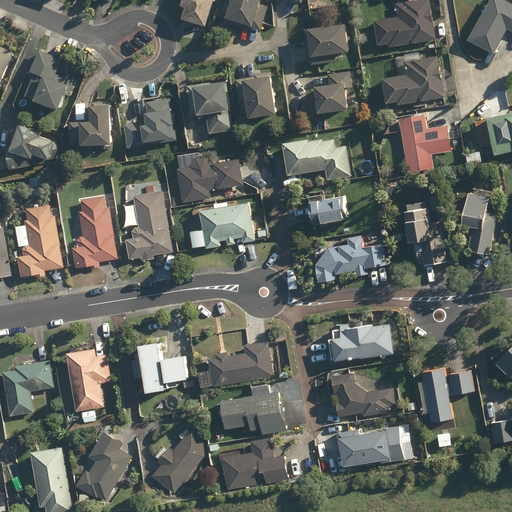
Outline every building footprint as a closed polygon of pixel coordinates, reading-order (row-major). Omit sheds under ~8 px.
[(181,0),(179,5),(184,7),(181,17),(205,25),(213,0),(181,0)] [(261,30),(268,7),(259,4),(259,0),(228,0),(223,17),(226,18),(225,21),(241,27),(242,24),(261,30)] [(511,2),(508,0),(491,0),(470,39),(495,52),(508,28),(511,30),(511,2)] [(392,43),(392,45),(436,38),(433,18),(430,19),(429,13),(432,13),(431,1),(399,6),(402,19),(377,23),(381,44),(392,43)] [(308,46),(310,65),(335,62),(334,52),(348,51),(345,24),(306,28),(306,30),(304,30),(306,46),(308,46)] [(0,79),(11,55),(14,57),(15,53),(0,46),(0,79)] [(25,96),(57,109),(63,93),(71,96),(76,82),(56,74),(61,59),(38,50),(30,72),(31,73),(29,77),(32,78),(25,96)] [(400,100),(401,103),(445,96),(442,76),(439,77),(438,71),(440,71),(438,59),(408,63),(410,77),(386,80),(389,102),(400,100)] [(313,86),(317,112),(346,109),(343,83),(352,81),(350,71),(327,74),(327,76),(319,77),(320,85),(313,86)] [(245,102),(247,116),(275,113),(270,78),(271,77),(271,72),(254,74),(255,78),(236,80),(239,103),(245,102)] [(225,81),(188,86),(191,115),(206,113),(209,133),(233,130),(231,109),(228,109),(225,81)] [(124,124),(127,147),(178,140),(173,99),(147,102),(149,112),(144,113),(145,121),(124,124)] [(68,122),(69,145),(109,144),(109,107),(112,106),(112,102),(92,103),(92,105),(89,105),(89,121),(78,121),(78,122),(68,122)] [(486,117),(493,155),(511,150),(511,112),(486,117)] [(403,116),(410,170),(433,167),(431,148),(452,145),(449,125),(428,128),(426,113),(403,116)] [(5,150),(8,169),(45,163),(44,158),(46,158),(46,160),(61,158),(58,140),(54,141),(39,136),(41,132),(18,124),(9,149),(5,150)] [(325,168),(327,181),(352,176),(347,145),(335,147),(334,139),(322,141),(321,139),(308,141),(307,139),(281,143),(287,175),(325,168)] [(466,154),(467,164),(481,162),(479,152),(466,154)] [(177,169),(183,203),(211,198),(209,191),(243,185),(239,159),(212,163),(206,157),(195,159),(189,167),(177,169)] [(441,174),(442,183),(454,181),(453,172),(441,174)] [(45,177),(31,177),(31,198),(45,198),(45,177)] [(142,257),(142,260),(154,258),(153,256),(174,252),(163,190),(133,196),(139,227),(134,227),(132,231),(134,239),(125,240),(129,259),(142,257)] [(213,192),(215,200),(223,198),(221,191),(213,192)] [(468,250),(490,254),(497,217),(482,214),(489,197),(468,193),(461,214),(460,224),(466,225),(465,235),(471,236),(468,250)] [(90,265),(90,268),(100,267),(99,261),(117,259),(110,208),(106,208),(104,196),(80,199),(82,211),(80,212),(83,236),(79,236),(77,240),(78,247),(72,248),(75,267),(90,265)] [(341,219),(346,218),(343,196),(308,202),(313,223),(340,219),(341,219)] [(199,211),(205,249),(220,246),(219,241),(226,240),(227,245),(234,244),(233,239),(242,238),(243,243),(253,241),(247,203),(199,211)] [(18,257),(22,277),(35,274),(36,277),(46,275),(45,271),(64,267),(59,245),(60,244),(55,216),(52,217),(50,204),(26,209),(28,220),(24,221),(29,246),(25,246),(22,249),(24,255),(18,257)] [(422,251),(424,265),(446,261),(439,221),(428,223),(426,208),(404,211),(405,221),(404,221),(407,242),(413,241),(415,252),(422,251)] [(0,277),(11,276),(4,228),(0,228),(0,277)] [(315,265),(318,283),(336,279),(336,276),(338,275),(338,273),(355,270),(355,276),(368,274),(367,268),(387,264),(383,245),(363,248),(361,236),(347,238),(348,245),(327,249),(315,265)] [(331,338),(334,361),(394,354),(390,324),(374,326),(374,325),(348,328),(348,324),(341,324),(341,337),(331,338)] [(208,359),(213,387),(274,376),(268,341),(244,345),(245,353),(227,356),(227,353),(216,355),(216,358),(208,359)] [(136,367),(140,366),(144,393),(164,390),(164,388),(167,388),(166,381),(186,378),(182,355),(159,359),(156,342),(137,345),(138,353),(134,353),(136,367)] [(511,346),(496,363),(511,378),(511,346)] [(66,354),(76,412),(105,407),(101,384),(111,382),(106,354),(96,356),(94,349),(66,354)] [(2,372),(10,416),(34,412),(30,391),(54,388),(50,361),(14,367),(15,370),(2,372)] [(423,372),(431,422),(452,419),(448,396),(475,391),(471,371),(450,375),(451,385),(447,385),(444,368),(423,372)] [(335,402),(338,417),(363,413),(363,416),(391,412),(390,405),(396,405),(393,388),(367,392),(355,383),(354,374),(332,377),(334,393),(336,392),(337,402),(335,402)] [(183,382),(184,389),(197,386),(196,380),(183,382)] [(252,385),(254,395),(272,393),(270,383),(252,385)] [(262,429),(263,434),(286,431),(284,416),(282,416),(278,392),(219,401),(224,429),(249,425),(250,431),(262,429)] [(407,404),(408,411),(416,410),(415,402),(407,404)] [(82,413),(84,423),(95,421),(94,411),(82,413)] [(491,423),(494,443),(511,440),(511,420),(491,423)] [(343,454),(345,468),(366,466),(366,461),(380,459),(380,463),(405,460),(402,448),(412,447),(411,435),(400,436),(399,426),(385,428),(386,435),(360,438),(359,429),(338,432),(340,454),(343,454)] [(153,475),(175,494),(205,456),(203,439),(191,429),(173,451),(169,448),(158,462),(161,465),(153,475)] [(98,495),(107,501),(133,456),(120,449),(122,444),(103,433),(89,457),(96,461),(89,473),(85,471),(76,486),(96,498),(98,495)] [(452,433),(439,434),(440,447),(453,446),(452,433)] [(222,458),(228,490),(289,480),(285,455),(275,457),(272,438),(251,442),(253,453),(222,458)] [(45,506),(46,511),(73,511),(62,447),(30,453),(40,507),(45,506)]
